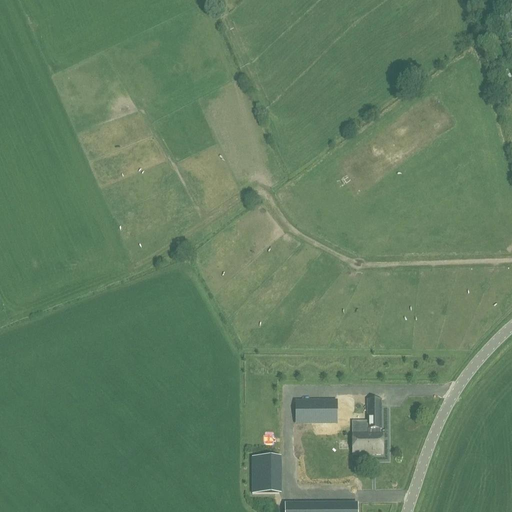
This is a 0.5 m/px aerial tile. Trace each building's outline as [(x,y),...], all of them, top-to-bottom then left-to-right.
[(352,433),(352,455),(382,455),(382,433),(380,433),(380,429),(381,429),(381,400),(367,400),(367,423),(367,429),(367,433),(352,433)] [(296,403),(296,424),(336,424),(336,403),(296,403)] [(303,483),(334,483),(334,447),(303,448),(303,483)] [(252,458),(252,494),(279,494),(279,458),(252,458)] [(358,467),(343,466),(343,487),(358,487),(358,467)]
